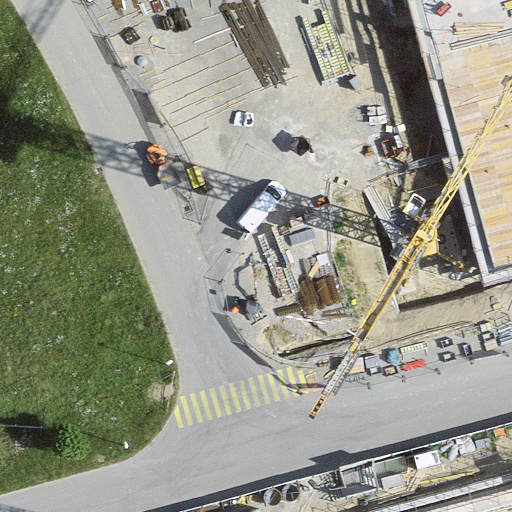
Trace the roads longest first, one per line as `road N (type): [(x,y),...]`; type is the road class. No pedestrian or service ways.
road 1 (unclassified): [(240,458),(218,366),(115,113),(45,0)]
road 2 (unclassified): [(511,380),(240,458)]
road 3 (unclassified): [(240,458),(42,511)]
